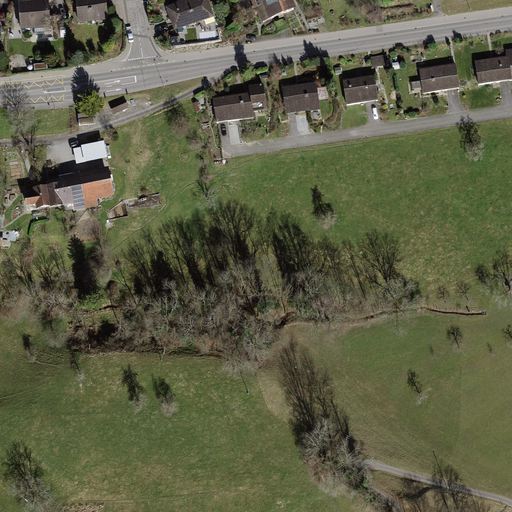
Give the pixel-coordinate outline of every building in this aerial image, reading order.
[(48,0),(35,0),(18,1),(20,30),(51,27),(48,0)] [(105,0),(75,0),(78,23),(108,20),(105,0)] [(178,5),(167,8),(175,33),(214,20),(207,0),(189,0),(188,1),(187,0),(181,0),(177,1),(178,5)] [(272,21),(264,0),(236,0),(241,13),(251,9),(257,27),(272,21)] [(264,0),(272,21),(297,12),(292,0),(264,0)] [(511,49),(506,50),(507,58),(476,62),(479,85),(511,81),(509,67),(511,66),(511,49)] [(386,56),(369,58),(371,68),(387,66),(386,56)] [(456,65),(421,70),(424,94),(459,89),(456,65)] [(375,76),(344,80),(346,105),(378,102),(375,76)] [(250,95),(214,99),(216,124),(253,120),(252,106),(264,105),(262,84),(249,86),(250,95)] [(316,84),(284,87),(287,115),(319,111),(316,84)] [(125,99),(109,106),(113,115),(129,108),(125,99)] [(92,115),(77,116),(78,128),(93,127),(92,115)] [(99,146),(79,149),(82,166),(102,162),(99,146)] [(113,199),(108,170),(46,182),(47,188),(50,211),(73,208),(74,213),(98,208),(97,202),(113,199)] [(37,213),(50,211),(47,188),(34,190),(35,195),(26,196),(27,209),(37,208),(37,213)]
